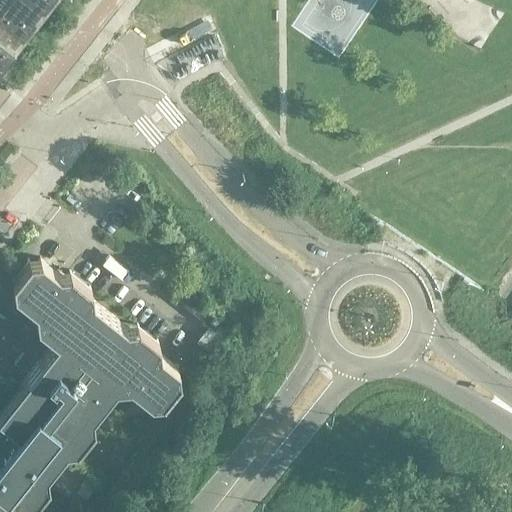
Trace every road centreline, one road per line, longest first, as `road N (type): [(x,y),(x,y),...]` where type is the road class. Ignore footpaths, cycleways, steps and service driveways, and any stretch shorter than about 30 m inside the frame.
road 1 (residential): [(118,99),(229,227),(324,305)]
road 2 (residential): [(346,276),(242,196),(148,93)]
road 3 (tertiary): [(323,322),(248,472)]
road 4 (residential): [(0,202),(50,140),(118,99)]
road 5 (tertiary): [(248,472),(365,366)]
road 6 (unknown): [(337,0),(464,80)]
road 7 (tertiary): [(394,361),(511,428)]
